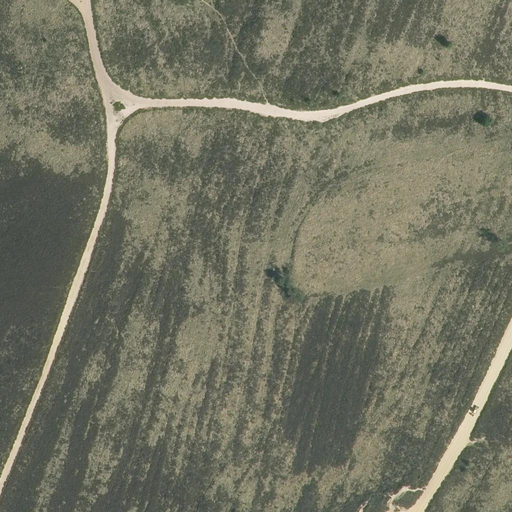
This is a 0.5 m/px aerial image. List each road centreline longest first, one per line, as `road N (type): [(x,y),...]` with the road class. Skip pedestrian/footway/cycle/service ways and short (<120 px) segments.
road 1 (track): [(106,103),(230,103),(319,116),(440,85),(511,90)]
road 2 (track): [(106,103),(106,196),(0,487)]
road 3 (track): [(417,511),(511,334)]
